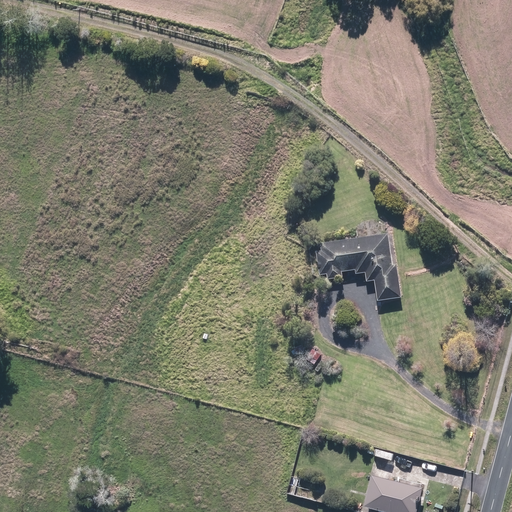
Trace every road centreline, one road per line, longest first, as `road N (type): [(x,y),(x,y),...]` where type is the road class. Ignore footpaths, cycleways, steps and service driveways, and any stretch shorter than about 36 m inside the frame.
road 1 (track): [(511,277),(239,63),(4,0)]
road 2 (track): [(511,434),(415,381),(386,352),(357,296),(323,300),(324,327),(346,343)]
